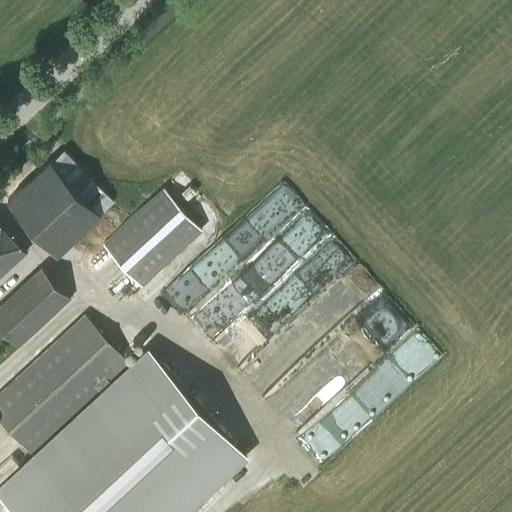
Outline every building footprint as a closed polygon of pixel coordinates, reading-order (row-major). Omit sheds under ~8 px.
[(62,150),(8,202),(57,255),(113,203),(62,150)] [(162,188),(103,243),(142,285),(201,229),(162,188)] [(0,276),(26,252),(0,223),(0,276)] [(0,325),(19,347),(70,299),(42,269),(0,307),(0,325)] [(0,418),(32,452),(129,362),(86,316),(0,397),(0,418)] [(0,490),(0,493),(17,511),(185,511),(248,453),(150,349),(0,490)] [(266,353),(244,372),(261,390),(283,371),(266,353)]
